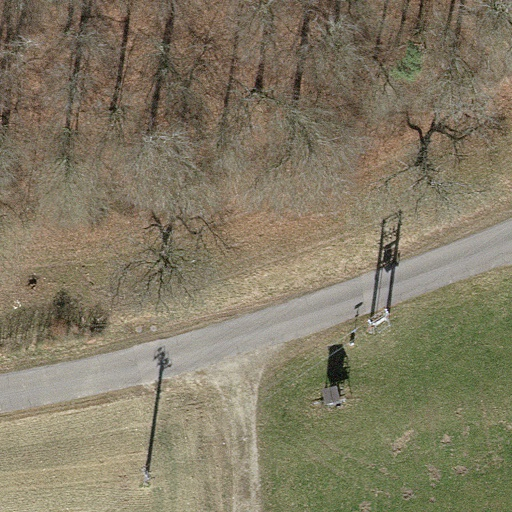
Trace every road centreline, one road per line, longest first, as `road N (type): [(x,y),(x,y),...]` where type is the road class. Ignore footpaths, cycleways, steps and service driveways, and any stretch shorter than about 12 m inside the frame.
road 1 (residential): [(511,246),(250,333),(0,390)]
road 2 (track): [(250,333),(253,511)]
